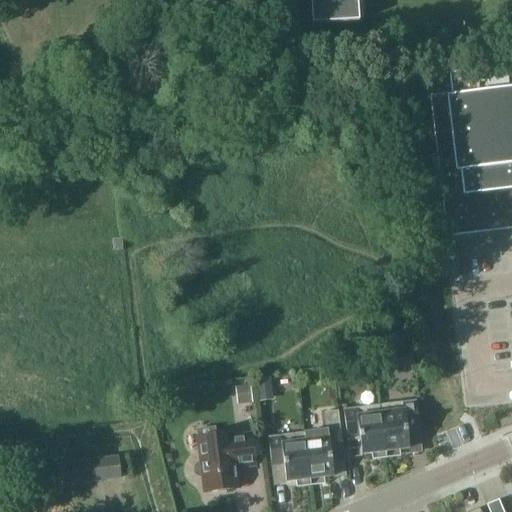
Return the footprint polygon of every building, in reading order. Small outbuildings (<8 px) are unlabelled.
[(311,0),(313,25),(359,22),(357,0),(311,0)] [(511,70),(451,77),(453,96),(433,98),(449,238),(511,230),(511,70)] [(401,372),(415,370),(414,355),(400,356),(401,372)] [(257,399),(270,398),(268,378),(255,379),(257,399)] [(250,386),(235,388),(238,405),(242,405),(243,409),(250,408),(249,404),(253,403),(250,386)] [(385,451),(409,447),(408,438),(419,437),(414,400),(379,405),(385,451)] [(385,451),(379,405),(344,410),(348,441),(360,440),(362,454),(385,451)] [(310,479),(333,476),(331,462),(343,460),(337,411),(323,413),(325,431),(304,433),(310,479)] [(232,437),(231,433),(198,437),(201,461),(197,463),(195,466),(194,470),(196,474),(199,477),(203,477),(205,492),(238,488),(235,459),(241,459),(242,466),(256,465),(252,434),(232,437)] [(310,479),(304,433),(268,438),(272,467),(284,465),(285,472),(287,482),(310,479)] [(118,459),(62,465),(65,485),(90,482),(102,480),(120,478),(118,459)] [(504,511),(499,498),(488,503),(491,511),(504,511)]
